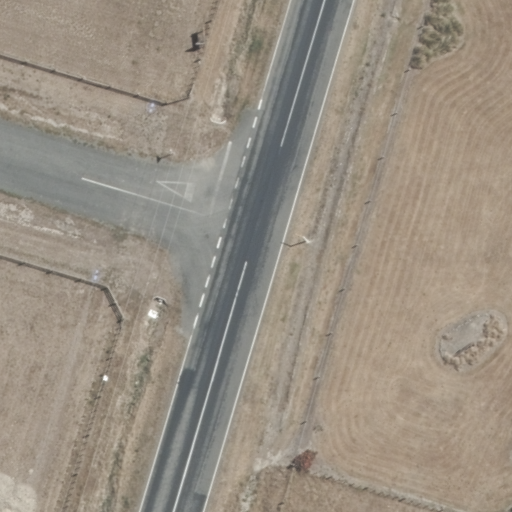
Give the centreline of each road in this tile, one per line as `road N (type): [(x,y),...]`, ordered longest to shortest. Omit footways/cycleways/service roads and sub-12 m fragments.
road 1 (unclassified): [(174,511),(325,0)]
road 2 (unknown): [(254,242),(0,168)]
